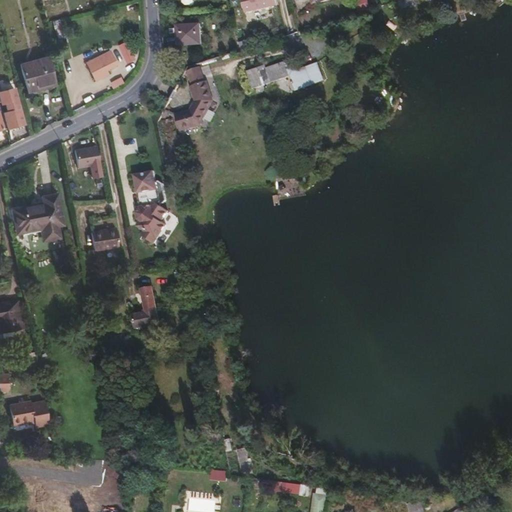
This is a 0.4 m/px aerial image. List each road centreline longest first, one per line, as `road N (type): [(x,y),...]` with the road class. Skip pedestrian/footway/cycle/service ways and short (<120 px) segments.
road 1 (residential): [(0,161),(140,85),(151,66),(149,0)]
road 2 (unknown): [(88,118),(128,256)]
